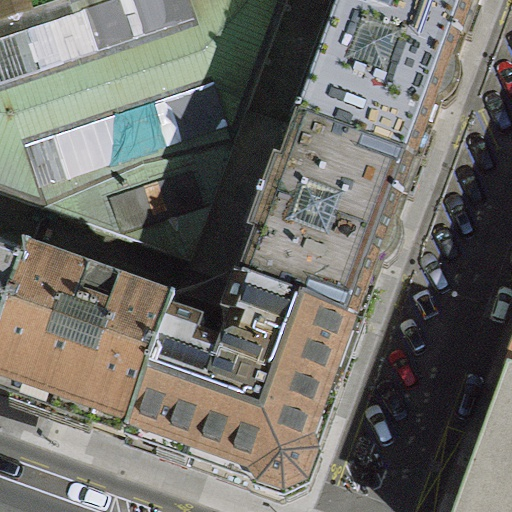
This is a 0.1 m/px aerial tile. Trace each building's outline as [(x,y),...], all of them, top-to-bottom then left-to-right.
[(290,0),(70,0),(0,23),(0,194),(194,264),(290,0)] [(477,14),(437,0),(345,0),(297,131),(418,174),(477,14)] [(437,0),(477,14),(482,0),(437,0)] [(360,334),(418,174),(297,131),(238,290),(360,334)] [(0,341),(26,267),(0,258),(0,341)] [(0,396),(129,443),(171,322),(175,310),(29,259),(26,267),(0,341),(0,396)] [(302,492),(360,334),(238,290),(225,320),(232,330),(223,355),(203,347),(203,334),(171,322),(129,443),(285,498),(302,492)] [(511,511),(511,384),(464,511),(511,511)]
